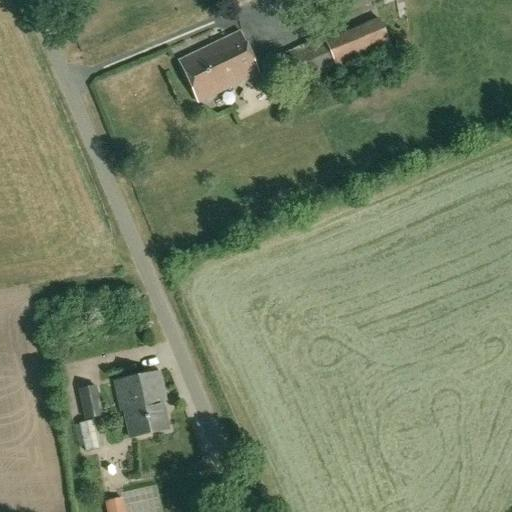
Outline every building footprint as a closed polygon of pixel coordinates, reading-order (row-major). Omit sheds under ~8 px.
[(336,0),(342,14),(381,0),(336,0)] [(391,47),(380,19),(325,42),(324,38),(278,57),(291,89),(337,69),(338,70),(391,47)] [(198,104),(260,74),(239,32),(178,62),(198,104)] [(64,349),(68,348),(70,344),(69,340),(66,338),(61,339),(59,342),(60,346),(64,349)] [(169,430),(163,403),(166,402),(160,373),(115,382),(121,412),(124,411),(130,439),(169,430)] [(85,420),(103,416),(96,386),(78,390),(85,420)] [(86,452),(100,449),(92,422),(80,425),(86,452)] [(105,502),(106,511),(125,511),(123,498),(105,502)]
